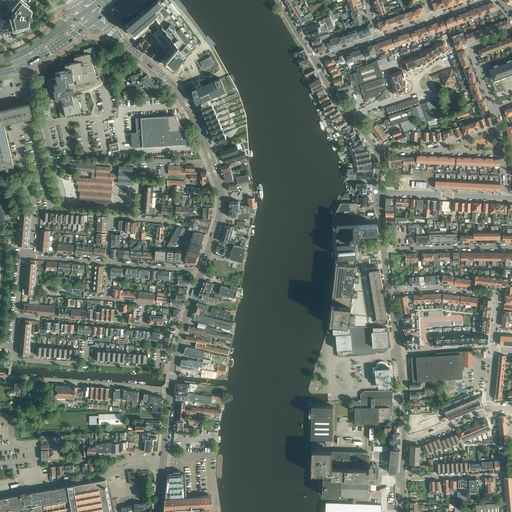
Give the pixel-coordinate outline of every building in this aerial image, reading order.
[(10,22),(12,32),(23,29),(23,27),(28,26),(32,10),(27,7),(29,5),(22,0),(18,0),(12,8),(10,10),(11,10),(11,9),(15,12),(14,17),(9,18),(9,17),(10,22)] [(154,0),(136,15),(124,24),(131,33),(136,40),(157,22),(178,49),(165,63),(175,72),(196,46),(164,6),(159,0),(154,0)] [(431,0),(432,3),(435,11),(436,12),(441,10),(440,9),(438,1),(437,0),(431,0)] [(442,0),(441,0),(438,1),(440,9),(446,8),(442,0)] [(287,5),(290,10),(298,5),(295,1),(287,5)] [(496,10),(499,9),(494,3),(493,2),(488,4),(491,12),(492,17),(498,15),(496,10)] [(357,4),(345,8),(347,12),(359,8),(357,4)] [(485,14),(491,12),(488,4),(486,5),(485,5),(483,5),(483,6),(485,14)] [(294,16),(301,12),(298,5),(290,10),(294,16)] [(480,16),(485,14),(483,6),(482,6),(481,6),(480,6),(479,7),(477,8),(480,16)] [(389,7),(377,11),(379,15),(388,12),(391,11),(389,7)] [(417,7),(418,9),(420,17),(422,16),(422,17),(425,16),(426,15),(423,7),(419,8),(419,7),(417,7)] [(472,10),(471,10),(474,18),(479,16),(476,8),(474,9),(473,9),(472,9),(472,10)] [(350,12),(352,18),(361,15),(359,9),(350,12)] [(415,19),(412,10),(412,9),(410,9),(410,11),(407,12),(410,20),(415,19)] [(418,9),(412,10),(415,19),(420,17),(418,9)] [(468,11),(465,12),(468,20),(474,18),(471,10),(470,10),(468,11)] [(294,16),(297,20),(304,16),(301,12),(294,16)] [(318,20),(321,27),(323,32),(335,28),(332,20),(342,17),(341,15),(340,12),(335,13),(330,15),(325,17),(318,19),(318,20)] [(406,13),(401,15),(404,23),(406,22),(407,22),(408,22),(408,21),(409,21),(406,13)] [(304,16),(297,20),(299,25),(304,22),(305,21),(306,22),(310,20),(307,14),(304,16)] [(460,14),(455,16),(458,24),(463,22),(460,14)] [(354,25),(359,23),(361,22),(364,21),(361,15),(352,18),(354,25)] [(401,15),(395,17),(398,25),(399,25),(401,24),(404,23),(401,15)] [(455,16),(450,18),(453,26),(458,24),(455,16)] [(395,17),(389,19),(392,27),(398,25),(395,17)] [(453,26),(450,18),(447,19),(445,19),(445,20),(444,20),(447,28),(453,26)] [(389,19),(384,21),(386,29),(387,28),(388,29),(389,28),(390,28),(392,27),(389,19)] [(444,20),(438,22),(441,30),(447,28),(444,20)] [(386,29),(384,21),(378,23),(381,31),(386,29)] [(321,27),(319,22),(301,28),(301,29),(303,32),(303,33),(307,31),(321,27)] [(360,29),(357,30),(360,38),(361,38),(362,38),(363,37),(366,36),(363,28),(361,22),(359,23),(360,29)] [(441,30),(438,22),(433,24),(436,32),(441,30)] [(432,24),(427,26),(431,35),(432,35),(432,33),(435,32),(432,24)] [(363,28),(366,36),(368,35),(369,35),(370,35),(370,34),(371,34),(369,26),(363,28)] [(422,28),(425,36),(428,35),(428,36),(431,35),(427,26),(422,28)] [(321,27),(307,31),(309,37),(323,32),(321,27)] [(420,38),(425,36),(422,28),(420,29),(419,29),(418,29),(417,30),(420,38)] [(360,38),(357,30),(351,32),(354,40),(360,38)] [(410,32),(413,40),(414,41),(415,41),(415,39),(419,38),(416,30),(415,30),(414,30),(413,31),(410,32)] [(351,32),(345,34),(348,42),(353,40),(351,32)] [(405,34),(407,42),(413,40),(410,32),(408,33),(407,33),(406,33),(405,34)] [(453,35),(452,36),(454,42),(453,42),(456,49),(463,47),(462,44),(467,42),(463,32),(456,34),(453,35)] [(321,40),(327,37),(326,34),(311,39),(312,42),(312,43),(312,44),(313,45),(321,43),(321,40)] [(327,42),(328,43),(329,48),(332,48),(334,48),(334,47),(336,46),(334,38),(330,39),(328,34),(326,34),(327,37),(328,38),(328,41),(330,40),(331,41),(327,42)] [(345,34),(339,36),(342,44),(348,42),(345,34)] [(399,36),(402,44),(407,42),(405,34),(402,35),(401,35),(400,35),(399,36)] [(339,36),(334,38),(336,46),(339,45),(340,45),(341,45),(341,44),(342,44),(339,36)] [(394,38),(393,38),(396,46),(402,44),(399,36),(396,37),(394,37),(394,38)] [(151,46),(151,45),(148,42),(143,38),(141,41),(140,40),(139,42),(140,43),(138,46),(141,49),(144,53),(148,48),(150,50),(152,47),(151,46)] [(389,39),(386,40),(389,48),(396,46),(393,38),(391,39),(390,39),(389,39)] [(383,41),(381,42),(383,50),(389,48),(386,40),(386,41),(385,40),(384,41),(383,41)] [(444,41),(439,43),(442,52),(447,51),(444,41)] [(383,50),(381,42),(378,43),(377,43),(376,43),(376,44),(375,44),(378,52),(383,50)] [(322,51),(326,50),(323,43),(314,46),(315,50),(316,50),(317,53),(321,52),(322,51)] [(439,43),(434,45),(434,46),(437,54),(442,52),(439,43)] [(370,46),(368,47),(371,55),(376,53),(373,45),(372,45),(370,46)] [(434,46),(429,48),(429,50),(432,58),(438,56),(437,54),(434,46)] [(47,80),(47,81),(48,85),(50,96),(52,102),(57,101),(57,103),(59,102),(59,106),(58,106),(61,117),(66,115),(87,110),(84,94),(73,96),(72,93),(75,93),(74,88),(71,88),(71,86),(97,80),(93,63),(92,59),(96,58),(97,58),(94,47),(83,50),(85,55),(74,57),(75,63),(65,65),(66,70),(56,73),(57,78),(47,80)] [(368,47),(362,49),(365,57),(371,55),(368,47)] [(109,57),(112,61),(123,52),(119,49),(109,57)] [(362,49),(356,51),(359,59),(365,57),(362,49)] [(298,53),(301,58),(299,59),(301,64),(302,63),(304,67),(311,63),(304,50),(298,53)] [(429,50),(424,52),(424,53),(427,61),(433,59),(432,58),(429,50)] [(160,51),(154,58),(158,62),(164,57),(160,51)] [(356,51),(351,53),(354,61),(359,59),(356,51)] [(354,61),(351,53),(348,54),(348,53),(346,54),(345,55),(348,63),(354,61)] [(424,53),(419,55),(423,65),(428,63),(427,61),(424,53)] [(120,62),(122,63),(128,57),(125,54),(117,63),(118,64),(120,62)] [(419,55),(414,57),(417,66),(423,65),(419,55)] [(208,58),(201,62),(204,68),(211,64),(212,64),(214,62),(211,56),(208,58)] [(128,57),(122,63),(124,65),(122,67),(125,69),(126,67),(125,66),(131,60),(128,57)] [(414,57),(408,59),(412,68),(417,66),(414,57)] [(341,62),(340,59),(334,61),(333,58),(325,61),(325,62),(325,63),(326,64),(326,65),(327,65),(327,66),(341,62)] [(408,59),(403,61),(406,71),(412,68),(408,59)] [(511,61),(511,59),(507,61),(508,63),(498,66),(497,64),(493,66),(494,68),(490,70),(494,81),(511,74),(511,61)] [(352,73),(357,87),(358,91),(362,90),(365,100),(377,97),(381,94),(384,92),(384,90),(387,89),(383,77),(377,60),(368,65),(362,66),(356,68),(356,69),(357,71),(357,72),(352,73)] [(112,61),(107,65),(108,66),(112,69),(116,64),(112,61)] [(218,66),(207,71),(210,76),(221,71),(218,66)] [(456,82),(452,68),(440,73),(445,86),(456,82)] [(134,77),(143,75),(140,69),(126,73),(129,83),(135,81),(134,77)] [(402,70),(389,75),(394,89),(393,89),(396,95),(399,94),(407,91),(405,86),(407,85),(404,78),(405,77),(403,71),(403,72),(402,70)] [(316,71),(313,72),(317,79),(309,83),(309,84),(313,91),(324,86),(320,78),(316,71)] [(354,88),(357,87),(352,73),(348,75),(350,81),(344,83),(342,77),(344,76),(344,75),(334,78),(333,80),(335,85),(336,86),(337,85),(337,86),(339,91),(341,91),(352,87),(353,88),(354,87),(354,88)] [(143,80),(140,82),(144,86),(147,83),(152,78),(148,75),(141,79),(143,80)] [(147,83),(144,86),(148,89),(150,87),(155,82),(152,78),(147,83)] [(220,78),(191,90),(197,104),(200,102),(202,107),(211,103),(209,98),(226,92),(220,78)] [(150,87),(148,89),(152,92),(154,90),(159,85),(155,82),(150,87)] [(154,90),(152,92),(154,94),(157,93),(164,89),(159,85),(154,90)] [(140,98),(139,95),(137,88),(125,91),(124,87),(119,89),(122,100),(135,96),(136,99),(140,98)] [(316,90),(320,97),(326,94),(322,87),(316,90)] [(352,87),(341,91),(342,96),(350,93),(351,94),(358,92),(358,91),(357,87),(354,88),(354,87),(353,88),(352,87)] [(382,94),(377,99),(379,101),(390,97),(387,89),(384,90),(385,92),(381,94),(382,94)] [(480,92),(473,95),(474,98),(472,99),(473,101),(482,98),(481,95),(482,94),(481,93),(480,93),(480,92)] [(318,98),(320,101),(321,102),(329,98),(328,97),(326,93),(326,94),(320,97),(318,98)] [(418,97),(386,108),(389,115),(412,108),(419,126),(427,123),(420,105),(418,97)] [(477,100),(479,106),(486,103),(486,101),(486,100),(485,99),(484,98),(477,100)] [(323,105),(325,109),(333,105),(331,100),(322,105),(323,105)] [(428,121),(429,126),(439,123),(437,117),(439,117),(432,100),(421,104),(427,121),(428,121)] [(202,107),(201,107),(203,113),(214,108),(212,103),(211,103),(202,107)] [(486,103),(479,106),(481,111),(488,108),(488,107),(488,105),(487,105),(486,103)] [(0,165),(1,168),(2,168),(13,166),(14,165),(4,124),(31,117),(31,112),(31,111),(32,111),(29,104),(0,110),(0,165)] [(329,113),(331,117),(332,117),(336,114),(339,113),(340,112),(337,108),(335,109),(333,105),(325,109),(324,109),(327,114),(329,113)] [(214,108),(203,113),(205,117),(206,117),(216,113),(214,108)] [(384,120),(388,127),(400,122),(404,132),(418,127),(411,108),(389,116),(390,119),(384,120)] [(468,110),(459,113),(456,115),(458,119),(469,114),(468,110)] [(483,114),(484,118),(485,118),(487,126),(490,125),(490,126),(492,125),(493,124),(491,117),(487,118),(487,115),(488,115),(487,112),(483,114)] [(216,113),(206,117),(208,122),(218,118),(216,113)] [(331,117),(333,121),(333,122),(342,117),(341,117),(339,113),(336,114),(332,117),(331,117)] [(131,132),(136,131),(137,132),(131,133),(132,147),(132,148),(158,146),(172,145),(176,145),(187,144),(186,129),(183,129),(177,117),(176,116),(174,116),(136,118),(136,119),(130,119),(131,132)] [(218,118),(208,122),(210,128),(220,123),(218,118)] [(336,123),(338,127),(339,128),(347,123),(344,119),(336,123)] [(478,121),(472,123),(475,131),(481,129),(478,121)] [(374,132),(380,127),(385,124),(384,122),(382,124),(381,124),(379,125),(378,124),(376,124),(371,128),(372,128),(372,129),(372,130),(373,130),(374,132)] [(220,123),(210,128),(212,132),(222,128),(220,123)] [(472,123),(467,125),(469,132),(475,131),(472,123)] [(344,132),(343,133),(346,137),(355,132),(353,128),(351,128),(350,125),(341,130),(342,130),(343,129),(344,132)] [(469,132),(467,125),(461,127),(463,134),(469,132)] [(376,134),(377,136),(388,128),(387,126),(385,128),(384,128),(382,129),(380,127),(374,132),(375,132),(375,133),(375,134),(376,134)] [(413,130),(412,131),(411,132),(412,132),(411,140),(417,140),(417,137),(420,137),(420,132),(421,132),(421,126),(419,127),(419,128),(418,129),(418,132),(413,132),(413,130)] [(447,130),(449,138),(452,138),(454,138),(454,137),(455,137),(452,128),(451,129),(451,126),(446,127),(447,130)] [(462,135),(459,127),(453,129),(456,137),(462,135)] [(212,132),(214,138),(224,133),(222,128),(212,132)] [(388,128),(377,136),(379,138),(379,139),(380,139),(380,140),(386,135),(385,133),(390,129),(388,128)] [(393,135),(393,136),(394,136),(394,137),(402,134),(400,129),(392,131),(393,134),(393,135)] [(411,132),(412,131),(397,136),(397,137),(398,138),(398,139),(399,141),(407,139),(406,138),(409,137),(409,139),(411,140),(412,132),(411,132)] [(429,133),(421,132),(420,132),(420,137),(423,137),(423,140),(429,141),(429,133)] [(224,133),(214,138),(216,143),(227,138),(224,133)] [(351,145),(362,139),(359,135),(357,136),(356,133),(347,138),(348,138),(349,140),(349,141),(350,143),(350,144),(351,144),(351,145)] [(353,151),(355,150),(365,147),(364,145),(362,139),(351,145),(350,146),(351,145),(354,150),(352,151),(353,151)] [(110,144),(111,152),(120,150),(118,142),(110,144)] [(236,144),(217,151),(220,158),(224,157),(226,163),(245,156),(243,150),(239,152),(236,144)] [(355,150),(353,151),(355,150),(358,166),(356,167),(371,164),(371,163),(370,159),(371,158),(370,154),(369,154),(369,152),(368,152),(367,147),(365,147),(355,150)] [(404,165),(404,164),(403,158),(403,156),(389,158),(386,158),(385,158),(386,159),(386,164),(386,165),(387,167),(398,168),(404,167),(404,166),(404,165)] [(412,168),(413,168),(414,168),(414,163),(413,157),(403,158),(404,164),(411,163),(412,168)] [(68,170),(78,171),(95,172),(96,164),(69,162),(68,170)] [(223,174),(231,171),(232,171),(230,166),(231,165),(231,166),(235,165),(234,162),(228,164),(228,165),(221,167),(222,171),(221,171),(222,174),(223,174)] [(110,173),(110,167),(97,166),(96,173),(92,173),(91,178),(77,177),(76,184),(79,184),(78,191),(80,191),(80,198),(83,198),(82,208),(107,209),(108,209),(107,209),(108,200),(111,200),(112,193),(112,187),(112,186),(113,180),(121,180),(128,181),(129,174),(129,166),(120,165),(119,174),(110,173)] [(198,175),(199,176),(199,175),(201,175),(207,175),(207,171),(201,171),(201,172),(193,171),(181,171),(181,168),(182,166),(179,166),(168,165),(168,173),(185,174),(187,174),(193,174),(198,175)] [(359,167),(357,168),(357,167),(346,168),(347,173),(348,173),(348,179),(372,178),(373,171),(374,165),(368,165),(368,167),(359,167)] [(231,171),(223,174),(223,175),(223,177),(224,177),(225,182),(233,179),(231,171)] [(248,174),(236,176),(237,178),(238,183),(240,183),(249,181),(248,174)] [(194,184),(199,184),(199,176),(198,175),(196,175),(190,175),(189,179),(193,180),(193,183),(194,183),(194,184)] [(399,189),(400,180),(402,181),(402,177),(391,177),(391,180),(389,180),(388,188),(399,189)] [(146,186),(145,186),(145,191),(153,192),(154,187),(155,187),(155,183),(147,182),(146,186)] [(351,189),(349,191),(349,193),(365,193),(367,192),(366,183),(351,184),(351,189)] [(4,190),(0,190),(0,221),(2,222),(12,219),(4,190)] [(358,193),(358,196),(353,196),(353,202),(358,202),(358,203),(368,203),(368,196),(366,196),(365,193),(358,193)] [(231,207),(230,210),(233,210),(233,209),(237,209),(237,210),(240,210),(240,211),(243,211),(243,213),(250,213),(254,213),(255,207),(257,207),(257,202),(255,203),(254,198),(250,198),(248,198),(249,205),(240,205),(240,202),(239,201),(237,201),(236,202),(235,202),(234,201),(231,201),(230,202),(230,206),(231,207)] [(394,198),(386,198),(385,210),(393,210),(394,205),(394,198)] [(438,215),(439,210),(437,209),(436,209),(436,201),(431,200),(430,210),(433,210),(433,215),(435,215),(438,215)] [(446,215),(450,216),(450,201),(445,201),(442,201),(437,201),(437,209),(439,210),(442,210),(447,210),(446,215)] [(357,202),(345,203),(341,203),(336,215),(357,215),(357,203),(357,202)] [(152,207),(144,207),(143,212),(148,212),(147,216),(151,216),(152,207)] [(236,217),(236,218),(236,219),(250,219),(250,213),(243,213),(243,211),(240,211),(240,210),(237,210),(237,209),(233,209),(233,210),(230,210),(230,212),(229,212),(229,213),(228,213),(228,215),(229,216),(229,217),(236,217)] [(194,210),(193,218),(200,218),(201,219),(202,217),(200,216),(200,215),(203,215),(203,218),(212,218),(212,213),(203,212),(200,212),(196,212),(196,211),(195,211),(194,210)] [(20,214),(17,245),(27,246),(30,215),(31,212),(16,211),(16,214),(20,214)] [(79,215),(79,223),(84,224),(84,221),(87,222),(88,215),(79,215)] [(193,218),(190,217),(188,227),(203,231),(208,232),(212,219),(212,218),(208,218),(208,219),(202,217),(201,219),(200,218),(193,218)] [(389,222),(389,225),(396,225),(396,222),(396,221),(398,221),(398,220),(401,220),(401,222),(405,222),(405,218),(401,218),(399,218),(399,217),(395,217),(393,217),(387,217),(387,222),(389,222)] [(154,224),(154,232),(157,232),(163,233),(163,227),(163,224),(154,224)] [(355,238),(357,238),(360,237),(359,233),(378,232),(377,224),(359,225),(336,226),(339,257),(356,256),(355,238)] [(422,243),(422,233),(422,228),(422,224),(408,224),(409,228),(416,227),(416,228),(419,228),(420,233),(420,236),(417,236),(417,243),(422,243)] [(222,235),(220,241),(233,244),(234,240),(232,240),(233,239),(231,239),(234,227),(225,225),(223,231),(222,235)] [(178,227),(177,227),(169,241),(171,242),(174,244),(178,236),(180,232),(183,228),(178,227)] [(207,234),(194,230),(184,257),(184,262),(197,263),(207,234)] [(104,243),(104,248),(106,248),(106,243),(106,238),(97,238),(97,243),(104,243)] [(233,245),(225,243),(225,244),(219,243),(216,251),(221,252),(220,254),(226,255),(228,249),(232,250),(233,245)] [(49,246),(41,245),(40,251),(47,251),(47,253),(51,254),(51,251),(49,251),(49,250),(52,251),(53,247),(49,246)] [(233,245),(232,250),(230,258),(242,261),(245,247),(233,245)] [(76,254),(82,254),(83,246),(80,246),(77,246),(76,249),(75,249),(74,253),(76,253),(76,254)] [(155,260),(165,261),(166,249),(158,249),(157,250),(155,250),(155,260)] [(181,262),(182,251),(176,250),(176,249),(174,249),(174,250),(168,250),(167,261),(181,262)] [(30,294),(32,294),(33,294),(36,263),(44,264),(44,261),(29,260),(29,262),(26,262),(23,293),(28,294),(30,294)] [(331,325),(348,327),(375,327),(384,327),(385,327),(385,326),(380,326),(380,325),(387,324),(379,269),(378,269),(378,267),(365,269),(365,271),(359,272),(358,266),(354,267),(354,264),(338,262),(332,323),(331,325)] [(128,276),(131,276),(132,269),(127,268),(123,268),(123,271),(126,272),(126,276),(128,276)] [(176,285),(188,286),(188,285),(189,285),(190,280),(183,279),(183,274),(178,273),(177,278),(179,279),(178,283),(177,283),(177,284),(176,284),(176,285)] [(214,284),(204,281),(201,290),(211,292),(214,284)] [(237,290),(221,285),(219,294),(236,298),(237,290)] [(178,286),(177,294),(186,295),(188,287),(178,286)] [(222,299),(223,295),(215,293),(215,294),(201,290),(198,297),(204,299),(203,302),(208,303),(208,301),(213,302),(214,298),(222,299)] [(194,312),(194,313),(199,314),(199,313),(204,315),(204,314),(229,320),(231,312),(212,308),(211,312),(206,311),(208,306),(197,302),(197,303),(197,304),(196,305),(196,306),(196,307),(195,309),(195,308),(195,309),(194,312)] [(66,309),(60,308),(59,316),(69,317),(69,309),(66,309)] [(192,319),(204,322),(216,325),(231,329),(233,322),(206,315),(194,313),(194,314),(192,315),(191,318),(192,319)] [(164,314),(163,317),(164,317),(164,318),(168,319),(170,319),(169,322),(172,322),(171,326),(176,327),(179,317),(174,316),(169,315),(166,315),(164,314)] [(21,322),(18,353),(28,354),(31,323),(38,324),(39,321),(24,320),(24,322),(21,322)] [(215,331),(216,331),(222,332),(223,330),(212,328),(208,327),(208,324),(198,322),(197,327),(215,331)] [(68,324),(59,323),(59,326),(62,327),(62,331),(65,331),(65,334),(68,334),(68,333),(68,324)] [(201,334),(208,335),(209,330),(189,325),(189,328),(189,329),(188,332),(188,333),(192,333),(195,332),(201,334)] [(375,327),(348,327),(336,327),(336,328),(333,328),(333,334),(336,333),(336,334),(337,356),(341,355),(341,356),(374,353),(378,350),(380,351),(382,351),(384,349),(385,348),(385,345),(387,345),(388,345),(388,344),(387,338),(387,337),(387,331),(387,330),(386,330),(385,330),(384,328),(384,327),(375,327)] [(125,334),(125,338),(124,344),(128,344),(128,337),(127,337),(128,334),(133,335),(133,330),(125,329),(125,334)] [(152,337),(160,338),(161,339),(162,340),(162,333),(161,333),(161,332),(153,332),(152,337)] [(166,334),(164,343),(172,345),(173,338),(174,338),(174,334),(174,333),(173,333),(167,333),(166,334)] [(194,337),(187,336),(186,340),(196,342),(196,344),(195,348),(228,356),(229,350),(227,350),(227,348),(230,348),(231,345),(217,342),(217,343),(207,340),(207,337),(194,334),(194,337)] [(488,335),(473,334),(474,343),(478,343),(480,344),(481,344),(482,344),(487,344),(488,335)] [(414,335),(404,336),(404,341),(405,344),(406,348),(411,348),(414,348),(420,347),(419,338),(415,339),(414,338),(414,336),(414,335)] [(198,361),(225,365),(227,366),(229,356),(186,347),(183,355),(198,358),(198,361)] [(463,351),(461,351),(461,366),(464,366),(472,366),(473,350),(463,351)] [(464,370),(464,366),(461,366),(461,351),(436,353),(436,355),(411,357),(413,381),(463,378),(462,370),(464,370)] [(496,398),(502,399),(506,355),(499,354),(496,398)] [(214,372),(225,373),(226,367),(225,367),(225,365),(217,364),(188,359),(188,360),(182,359),(182,360),(181,367),(180,367),(198,370),(203,371),(203,369),(205,370),(214,372)] [(378,386),(378,387),(379,387),(389,386),(390,386),(389,385),(389,383),(390,383),(391,383),(391,382),(390,376),(391,376),(390,375),(390,368),(390,367),(389,368),(387,368),(387,366),(385,364),(383,363),(381,363),(379,365),(378,366),(377,369),(376,369),(375,369),(375,370),(375,376),(375,377),(376,383),(376,384),(377,384),(378,384),(378,386)] [(175,392),(176,392),(189,393),(189,388),(191,388),(191,386),(190,386),(190,384),(176,383),(175,392)] [(83,395),(83,388),(78,388),(78,386),(56,385),(56,389),(54,389),(53,392),(56,392),(55,397),(62,397),(62,400),(69,400),(69,402),(73,402),(73,401),(82,401),(82,399),(82,395),(83,395)] [(150,401),(151,394),(143,392),(141,404),(141,406),(146,407),(147,404),(147,402),(149,401),(150,401)] [(189,400),(188,400),(211,403),(212,396),(203,395),(189,393),(189,400)] [(161,397),(154,395),(154,397),(153,406),(157,406),(157,407),(161,407),(162,398),(161,397)] [(361,407),(392,407),(392,398),(361,398),(361,401),(361,407)] [(478,398),(473,400),(477,408),(481,406),(478,398)] [(473,400),(468,402),(472,410),(477,408),(473,400)] [(468,402),(464,404),(467,412),(472,410),(468,402)] [(161,409),(161,407),(157,407),(157,406),(153,406),(153,405),(147,404),(146,407),(149,407),(150,407),(150,408),(149,408),(149,412),(160,412),(161,411),(161,410),(161,409)] [(464,404),(459,406),(462,414),(467,412),(464,404)] [(311,405),(311,440),(332,440),(333,411),(333,406),(311,405)] [(459,406),(454,408),(458,416),(462,414),(459,406)] [(361,407),(361,423),(379,423),(379,422),(389,422),(389,415),(392,415),(392,407),(361,407)] [(454,408),(450,409),(453,418),(458,416),(454,408)] [(450,409),(445,412),(448,420),(453,418),(450,409)] [(439,426),(439,416),(421,415),(420,413),(411,413),(411,418),(413,423),(415,422),(418,422),(418,425),(414,425),(412,426),(412,432),(415,432),(415,433),(421,432),(419,432),(423,430),(424,430),(431,428),(429,428),(439,426)] [(89,416),(89,424),(96,424),(96,417),(99,417),(99,424),(123,424),(123,414),(99,414),(99,416),(89,416)] [(174,430),(194,431),(194,428),(183,427),(183,422),(174,422),(174,430)] [(479,424),(474,426),(477,433),(482,431),(479,424)] [(474,426),(469,428),(472,435),(477,433),(474,426)] [(464,431),(459,433),(462,440),(467,437),(464,431)] [(142,442),(146,443),(145,446),(144,445),(144,447),(145,447),(145,451),(143,451),(152,451),(154,440),(156,440),(157,435),(151,434),(151,433),(148,432),(148,433),(143,433),(143,438),(142,442)] [(400,432),(385,433),(385,434),(385,435),(385,436),(385,438),(386,438),(387,438),(391,438),(390,439),(390,442),(391,443),(394,443),(394,450),(400,450),(400,448),(400,443),(400,438),(400,432)] [(453,435),(449,437),(452,445),(454,444),(455,446),(457,446),(453,435)] [(444,439),(440,441),(443,446),(442,446),(443,449),(446,448),(447,450),(449,449),(444,439)] [(435,440),(431,442),(434,450),(437,449),(438,451),(439,450),(435,440)] [(431,454),(427,443),(422,445),(426,453),(428,452),(429,454),(431,454)] [(420,453),(420,446),(410,445),(410,464),(420,464),(420,457),(424,457),(424,454),(420,453)] [(353,496),(353,503),(356,504),(356,497),(368,497),(368,489),(370,489),(371,484),(375,484),(375,479),(375,472),(375,470),(376,470),(377,467),(373,466),(373,464),(369,464),(369,466),(369,463),(369,457),(367,457),(368,452),(336,451),(332,451),(332,450),(312,450),(312,458),(311,458),(311,465),(311,473),(323,473),(323,480),(322,492),(322,495),(353,496)] [(391,450),(390,461),(389,472),(397,473),(398,462),(399,451),(391,450)] [(181,474),(181,471),(177,471),(173,471),(173,474),(169,474),(168,474),(167,480),(167,481),(166,489),(166,490),(165,498),(164,509),(164,511),(203,511),(203,510),(206,510),(206,509),(208,509),(209,508),(208,496),(207,496),(186,497),(185,474),(181,474)] [(493,477),(485,478),(486,493),(494,492),(493,485),(495,485),(495,483),(493,484),(493,477)] [(110,511),(106,487),(106,486),(107,485),(107,484),(106,480),(106,479),(105,479),(39,491),(37,491),(32,492),(30,492),(30,493),(28,493),(27,492),(26,493),(26,494),(25,494),(24,493),(22,493),(23,494),(20,494),(20,495),(0,498),(0,511),(110,511)] [(464,479),(458,479),(458,487),(467,487),(467,479),(464,479)] [(449,503),(449,480),(443,480),(443,481),(441,481),(441,483),(442,484),(443,484),(444,493),(446,493),(447,503),(449,503)] [(427,483),(427,489),(435,489),(435,481),(429,481),(430,483),(427,483)] [(467,489),(464,489),(464,490),(464,492),(457,491),(457,496),(457,499),(467,499),(467,492),(467,489)] [(380,511),(381,505),(356,504),(353,503),(326,502),(325,511),(380,511)] [(462,511),(461,503),(454,504),(454,511),(462,511)] [(475,505),(476,511),(498,511),(497,503),(475,505)]
